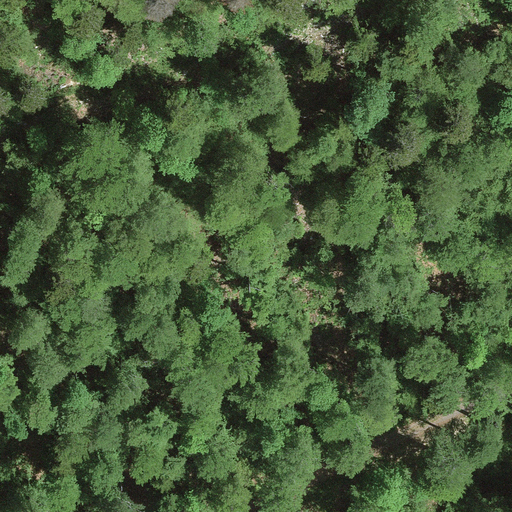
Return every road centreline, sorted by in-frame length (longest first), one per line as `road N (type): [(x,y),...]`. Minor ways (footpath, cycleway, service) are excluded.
road 1 (track): [(347,0),(0,116)]
road 2 (track): [(255,511),(511,382)]
